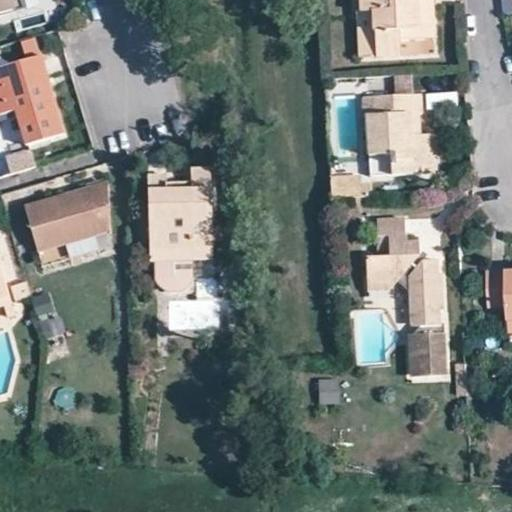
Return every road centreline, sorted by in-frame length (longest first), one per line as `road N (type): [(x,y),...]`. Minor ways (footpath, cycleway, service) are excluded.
road 1 (residential): [(482,0),(511,147)]
road 2 (residential): [(100,0),(133,119)]
